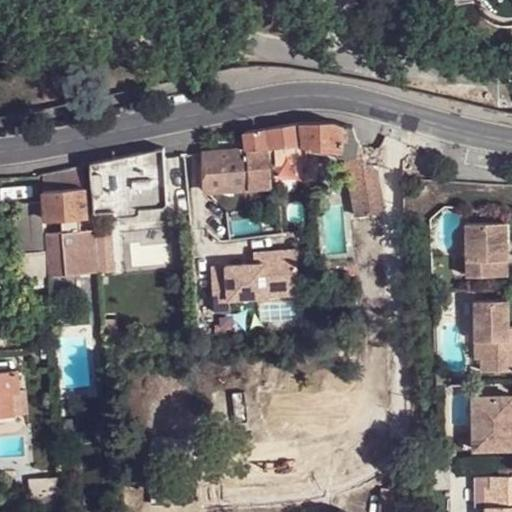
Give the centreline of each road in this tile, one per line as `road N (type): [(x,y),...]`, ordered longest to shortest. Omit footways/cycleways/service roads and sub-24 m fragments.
road 1 (unknown): [(379,107),(389,204),(368,381),(344,458),(319,482),(289,493),(166,484)]
road 2 (residential): [(0,152),(291,97),(379,107),(511,140)]
road 3 (unknown): [(511,66),(412,67),(273,44),(126,6),(0,14)]
